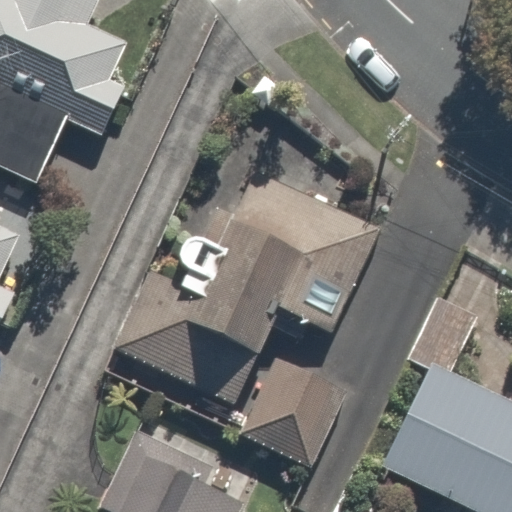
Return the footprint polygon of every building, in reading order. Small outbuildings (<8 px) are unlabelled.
[(0,0),(0,69),(90,109),(124,25),(81,7),(83,0),(0,0)] [(302,201),(239,176),(217,228),(229,233),(196,314),(122,284),(94,353),(222,405),(214,424),(305,461),(333,391),(317,385),(381,228),(345,214),(350,201),(309,185),(302,201)] [(0,216),(0,310),(11,290),(0,284),(0,274),(23,228),(0,216)] [(511,511),(511,410),(413,361),(361,464),(457,511),(511,511)] [(218,488),(225,470),(200,459),(197,466),(120,433),(86,509),(93,511),(223,511),(231,494),(218,488)]
